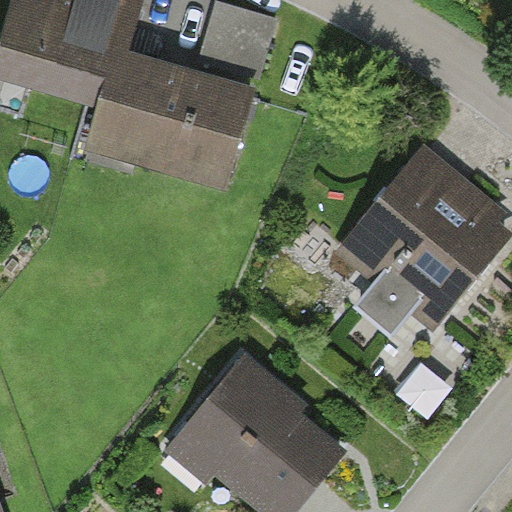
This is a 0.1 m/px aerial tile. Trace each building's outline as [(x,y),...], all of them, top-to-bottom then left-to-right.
[(0,75),(102,105),(116,59),(127,62),(142,7),(117,0),(58,0),(56,10),(22,0),(15,0),(0,52),(0,75)] [(278,20),(221,3),(203,62),(260,78),(278,20)] [(127,62),(116,59),(102,105),(91,145),(225,182),(250,96),(127,62)] [(511,217),(421,143),(332,251),(437,337),(511,246),(511,217)] [(249,367),(181,453),(255,511),(311,511),(358,454),(249,367)]
